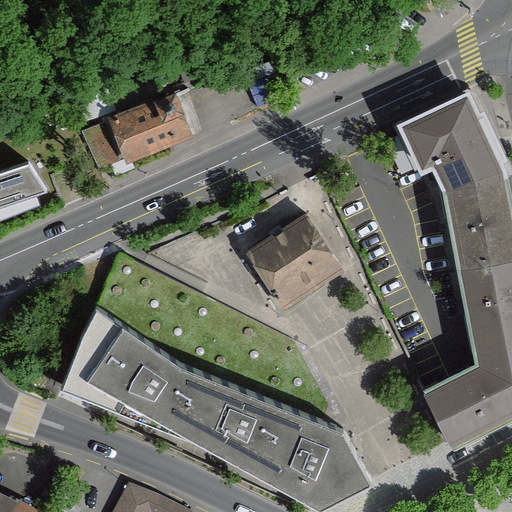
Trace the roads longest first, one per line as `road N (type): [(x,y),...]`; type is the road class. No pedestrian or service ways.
road 1 (tertiary): [(469,53),(34,249)]
road 2 (tertiary): [(0,404),(256,511)]
road 3 (tertiary): [(511,446),(372,511)]
